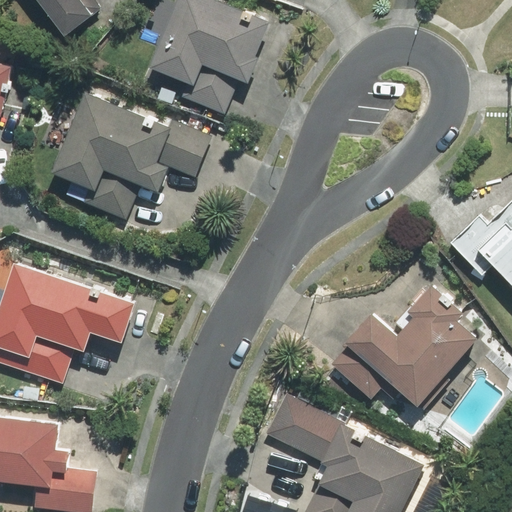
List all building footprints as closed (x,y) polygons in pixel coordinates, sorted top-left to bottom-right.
[(52,0),(75,29),(109,3),(106,0),(52,0)] [(247,71),(255,74),(279,14),(245,0),(181,0),(158,59),(194,74),(187,91),(232,109),(247,71)] [(0,53),(0,105),(13,109),(23,59),(0,53)] [(179,164),(203,173),(218,132),(94,85),(62,171),(92,183),(87,197),(135,215),(148,180),(170,188),(179,164)] [(511,201),(485,227),(476,218),(447,245),(479,279),(496,262),(511,278),(511,201)] [(0,314),(0,358),(68,380),(81,340),(94,344),(101,324),(132,335),(145,295),(20,254),(0,314)] [(382,305),(355,336),(334,360),(374,394),(384,383),(400,397),(412,384),(427,398),(489,328),(434,280),(399,320),(382,305)] [(407,511),(433,458),(291,390),(271,432),(333,462),(309,511),(407,511)] [(79,440),(66,438),(69,416),(0,408),(0,472),(45,477),(42,503),(97,509),(102,466),(76,463),(79,440)]
